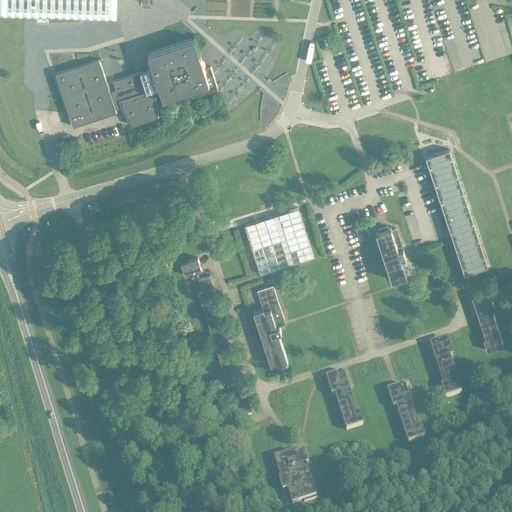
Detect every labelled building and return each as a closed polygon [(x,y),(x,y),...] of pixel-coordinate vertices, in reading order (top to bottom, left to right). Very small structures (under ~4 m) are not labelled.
[(0,0),(0,6),(117,10),(117,0),(0,0)] [(470,39),(486,34),(479,14),(464,19),(470,39)] [(98,59),(55,73),(73,126),(116,112),(115,109),(121,107),(131,125),(158,116),(155,95),(161,94),(162,98),(189,89),(191,97),(217,88),(210,66),(204,68),(194,38),(147,53),(152,68),(112,81),(115,89),(109,91),(98,59)] [(314,70),(322,94),(329,92),(321,68),(314,70)] [(381,85),(375,86),(377,97),(383,96),(381,85)] [(118,122),(84,133),(85,136),(88,145),(99,141),(100,144),(101,147),(91,150),(89,151),(93,162),(127,151),(123,137),(119,127),(119,124),(118,122)] [(449,150),(425,157),(464,274),(487,266),(449,150)] [(367,176),(406,165),(403,157),(365,168),(367,176)] [(511,184),(509,175),(502,177),(505,188),(511,185),(511,184)] [(297,208),(244,225),(260,274),(313,257),(297,208)] [(503,210),(473,218),(479,239),(509,231),(503,210)] [(369,236),(365,225),(355,228),(359,239),(369,236)] [(191,274),(198,292),(210,288),(213,287),(209,275),(198,279),(196,272),(201,270),(197,258),(180,263),(185,276),(191,274)] [(124,278),(117,281),(119,286),(126,284),(124,278)] [(247,304),(262,360),(279,356),(270,324),(278,322),(268,283),(252,287),(256,302),(247,304)] [(466,291),(482,349),(497,345),(482,287),(466,291)] [(210,288),(198,292),(239,418),(251,414),(210,288)] [(399,377),(384,381),(399,436),(414,432),(399,377)] [(452,387),(439,392),(440,396),(454,392),(452,387)] [(285,500),(310,493),(297,443),(268,451),(277,484),(280,483),(285,500)]
